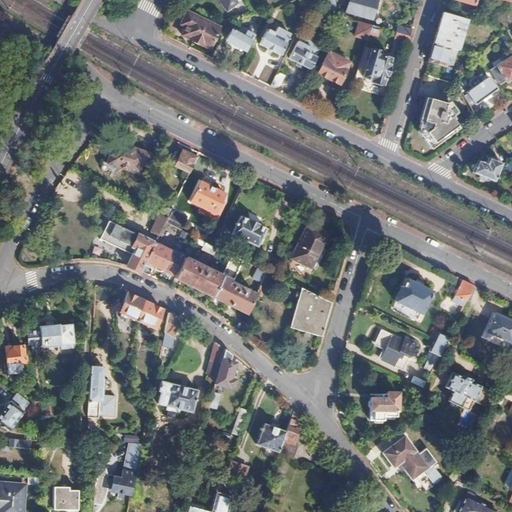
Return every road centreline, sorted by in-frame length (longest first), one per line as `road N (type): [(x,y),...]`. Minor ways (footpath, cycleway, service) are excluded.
road 1 (residential): [(0,284),(91,272),(119,278),(186,307),(315,409)]
road 2 (residential): [(114,97),(366,220)]
road 3 (residential): [(138,34),(387,155)]
road 4 (residential): [(0,271),(54,168),(114,97)]
road 5 (residential): [(366,220),(315,409)]
road 6 (residential): [(0,166),(96,0)]
road 7 (residential): [(432,0),(387,155)]
road 8 (residential): [(366,220),(511,290)]
road 9 (residential): [(114,97),(75,63),(0,25)]
road 10 (residential): [(315,409),(391,511)]
